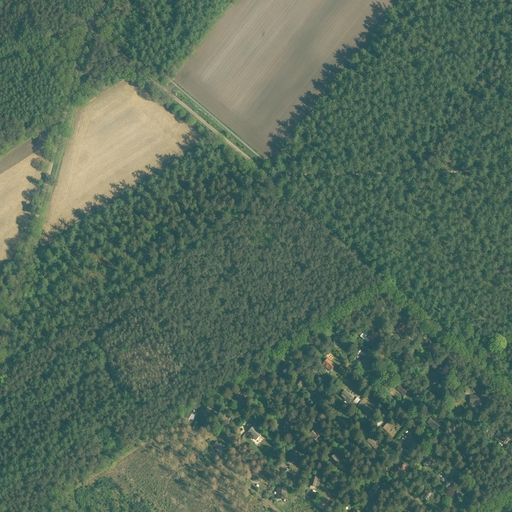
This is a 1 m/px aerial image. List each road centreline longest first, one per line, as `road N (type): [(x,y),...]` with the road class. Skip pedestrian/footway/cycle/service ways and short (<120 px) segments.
road 1 (track): [(89,29),(0,349)]
road 2 (track): [(511,390),(269,180)]
road 3 (track): [(511,169),(269,180)]
road 4 (track): [(269,180),(96,35)]
road 5 (track): [(507,509),(346,367)]
road 6 (track): [(428,511),(283,385)]
road 7 (track): [(324,511),(226,427)]
